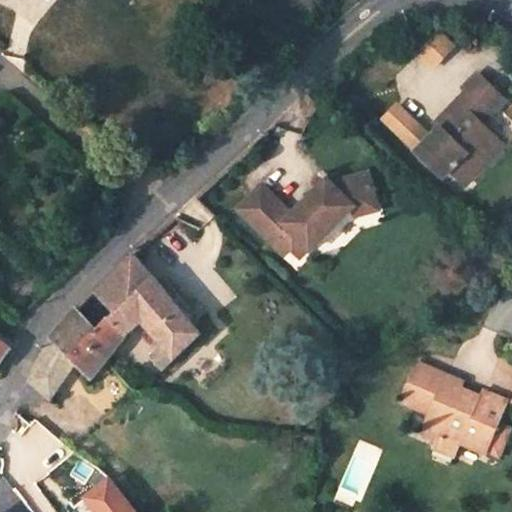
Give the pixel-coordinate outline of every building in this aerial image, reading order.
[(454,48),(436,32),(419,50),(436,67),(454,48)] [(466,87),(493,113),(506,99),(479,72),(466,87)] [(493,113),(466,87),(456,98),(459,100),(484,123),(493,113)] [(468,184),(488,164),(480,157),(499,138),(484,123),(459,100),(436,123),(440,127),(418,150),(445,176),(452,168),(468,184)] [(488,164),(506,145),(499,138),(480,157),(488,164)] [(261,185),(238,210),(285,256),(291,249),(300,258),(308,249),(310,250),(353,206),(375,200),(368,173),(330,183),(326,179),(291,215),(261,185)] [(375,200),(353,206),(356,215),(378,210),(375,200)] [(201,333),(135,253),(95,289),(117,312),(100,330),(78,309),(52,340),(76,364),(92,379),(127,332),(144,317),(166,344),(153,356),(164,368),(201,333)] [(0,360),(11,347),(0,338),(0,360)] [(52,399),(76,364),(52,340),(32,383),(52,399)] [(480,398),(458,389),(461,381),(416,361),(399,400),(429,412),(422,431),(437,437),(444,440),(446,436),(461,442),(486,452),(508,401),(483,390),(480,398)] [(432,446),(456,455),(461,442),(446,436),(444,440),(437,437),(432,446)] [(101,487),(95,479),(93,476),(79,488),(87,498),(101,487)] [(118,485),(112,478),(101,487),(87,498),(97,511),(139,511),(137,509),(118,485)] [(358,496),(339,489),(334,501),(353,508),(358,496)] [(148,498),(137,509),(139,511),(144,511),(153,505),(148,498)]
